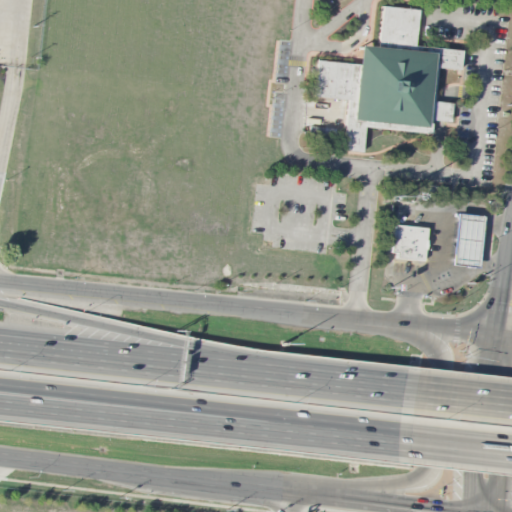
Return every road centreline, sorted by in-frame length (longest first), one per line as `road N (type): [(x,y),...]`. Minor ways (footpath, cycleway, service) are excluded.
road 1 (motorway): [(303,378),(0,302)]
road 2 (motorway): [(303,378),(0,345)]
road 3 (secondary): [(300,314),(0,282)]
road 4 (motorway): [(173,418),(409,443)]
road 5 (secondary): [(381,500),(414,486),(431,464),(442,367),(430,344),(399,324)]
road 6 (secondary): [(491,333),(468,511)]
road 7 (motorway): [(0,394),(173,418)]
road 8 (motorway): [(0,401),(173,418)]
road 9 (secondary): [(0,455),(148,473)]
road 10 (secondary): [(148,473),(281,488)]
